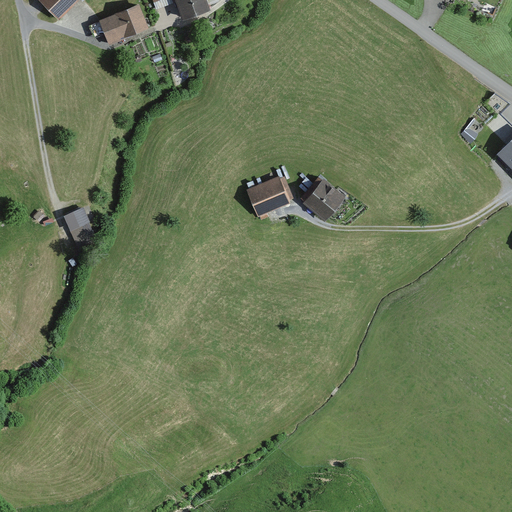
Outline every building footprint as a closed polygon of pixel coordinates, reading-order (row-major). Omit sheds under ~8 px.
[(37,0),(34,4),(54,23),(76,0),(37,0)] [(201,0),(170,0),(176,21),(205,14),(201,0)] [(135,10),(97,22),(103,43),(141,31),(135,10)] [(511,125),(486,103),(460,132),(490,164),(495,157),(511,173),(511,125)] [(277,176),(244,189),(255,216),(287,203),(277,176)] [(341,198),(315,178),(299,199),(324,219),(341,198)] [(84,207),(60,215),(66,233),(90,224),(84,207)]
